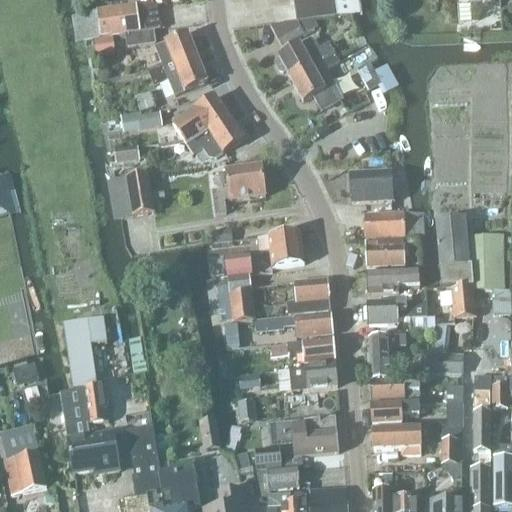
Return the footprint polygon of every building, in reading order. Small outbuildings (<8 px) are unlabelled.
[(294,0),(298,24),(338,18),(335,0),(294,0)] [(101,40),(127,36),(140,35),(137,9),(97,14),(101,40)] [(297,26),(272,29),(283,50),(304,38),(318,31),(314,24),(297,26)] [(127,36),(129,50),(155,47),(153,34),(127,36)] [(162,66),(148,72),(151,80),(198,62),(188,37),(156,50),(162,66)] [(291,82),(335,58),(329,46),(319,52),(314,44),(310,43),(300,48),(279,59),(279,61),(276,63),(275,66),(280,74),(283,75),(286,73),(291,82)] [(335,58),(291,82),(304,105),(314,99),(322,114),(342,103),(326,73),(339,66),(335,58)] [(198,62),(151,80),(154,88),(169,82),(175,99),(207,86),(198,62)] [(370,66),(357,73),(369,94),(382,87),(370,66)] [(280,89),(271,94),(281,113),(290,108),(280,89)] [(135,99),(140,115),(156,110),(152,95),(135,99)] [(229,121),(215,99),(195,113),(174,128),(187,149),(229,121)] [(160,115),(137,119),(139,133),(163,129),(160,115)] [(229,121),(187,149),(192,157),(205,149),(213,161),(216,161),(244,143),(229,121)] [(138,149),(114,153),(116,167),(140,163),(138,149)] [(226,173),(228,189),(222,190),(223,192),(212,194),(215,218),(227,216),(225,203),(230,203),(230,204),(266,199),(262,168),(226,173)] [(148,175),(126,180),(133,219),(155,215),(148,175)] [(350,177),(352,207),(393,205),(391,175),(350,177)] [(406,240),(405,217),(365,218),(366,242),(406,240)] [(465,221),(436,223),(442,291),(452,291),(455,322),(476,320),(474,295),(472,268),(470,269),(467,240),(465,221)] [(211,234),(213,246),(233,243),(231,231),(211,234)] [(268,240),(257,241),(259,256),(270,254),(273,271),(304,267),(300,236),(268,240)] [(472,268),(474,295),(506,293),(505,237),(467,240),(470,269),(472,268)] [(405,269),(405,260),(404,243),(366,244),(367,271),(405,269)] [(224,262),(226,280),(252,277),(249,259),(224,262)] [(399,291),(420,290),(419,273),(367,275),(368,297),(399,296),(399,291)] [(250,279),(226,281),(228,297),(230,297),(252,294),(250,279)] [(294,286),(296,306),(287,307),(289,319),(331,315),(328,283),(294,286)] [(0,288),(0,293),(2,312),(19,310),(16,287),(0,288)] [(252,294),(230,297),(233,326),(255,323),(252,294)] [(505,314),(507,297),(494,295),(492,313),(505,314)] [(427,304),(368,306),(369,329),(399,328),(398,322),(428,321),(427,304)] [(287,331),(296,330),(297,341),(333,338),(331,317),(282,321),(255,324),(257,338),(288,335),(287,331)] [(102,477),(120,474),(114,436),(90,440),(89,428),(109,425),(104,389),(97,390),(91,348),(108,346),(104,322),(63,328),(74,395),(61,397),(74,477),(101,473),(102,477)] [(34,356),(28,326),(6,331),(12,361),(34,356)] [(236,328),(224,329),(226,352),(239,351),(236,328)] [(391,383),(390,350),(406,349),(406,339),(369,340),(371,384),(391,383)] [(138,340),(125,340),(126,371),(139,371),(138,340)] [(333,342),(288,347),(269,349),(270,363),(290,360),(290,357),(305,355),(306,367),(335,364),(333,342)] [(435,377),(463,379),(464,359),(435,357),(435,377)] [(38,383),(34,368),(25,370),(30,385),(38,383)] [(336,368),(289,373),(291,394),(338,390),(336,368)] [(474,454),(490,454),(490,415),(490,395),(491,395),(490,380),(475,380),(475,415),(474,415),(474,454)] [(492,381),(493,412),(508,411),(508,380),(492,381)] [(371,385),(372,405),(420,403),(420,382),(371,385)] [(446,390),(447,406),(463,406),(462,390),(446,390)] [(463,406),(447,406),(447,430),(463,430),(463,406)] [(418,407),(372,409),(373,429),(407,428),(406,418),(419,418),(418,407)] [(271,427),(273,448),(294,446),(295,460),(339,456),(336,421),(271,427)] [(201,426),(205,454),(221,451),(216,424),(201,426)] [(138,500),(124,502),(125,511),(193,511),(201,510),(194,470),(160,475),(153,430),(127,434),(138,500)] [(402,452),(403,458),(421,458),(420,432),(373,433),(374,453),(402,452)] [(443,443),(442,467),(462,467),(462,443),(443,443)] [(256,454),(257,472),(281,470),(280,452),(256,454)] [(495,464),(495,511),(511,510),(511,455),(496,456),(496,464),(495,464)] [(16,461),(23,497),(47,492),(39,456),(16,461)] [(268,473),(271,493),(300,490),(298,470),(268,473)] [(471,473),(471,511),(490,511),(490,470),(472,471),(471,473)] [(222,511),(215,511),(245,511),(242,492),(220,496),(222,511)] [(347,511),(347,492),(346,492),(310,494),(310,511),(347,511)] [(393,511),(393,499),(393,494),(374,494),(373,511),(393,511)] [(462,511),(462,495),(448,495),(443,495),(443,503),(431,503),(431,511),(462,511)] [(268,499),(268,509),(282,508),(282,511),(306,511),(306,499),(301,497),(268,499)] [(424,511),(424,501),(393,499),(393,511),(424,511)]
